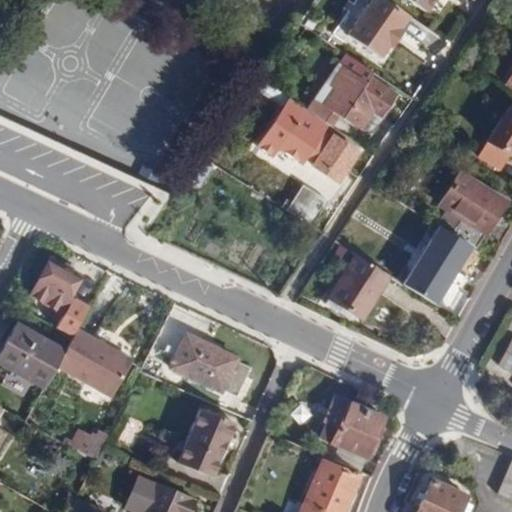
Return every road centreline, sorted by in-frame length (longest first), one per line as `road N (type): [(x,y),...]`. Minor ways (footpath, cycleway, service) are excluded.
road 1 (residential): [(481,0),(272,323)]
road 2 (residential): [(38,207),(272,323)]
road 3 (residential): [(222,511),(301,330)]
road 4 (residential): [(436,397),(511,255)]
road 5 (residential): [(301,330),(436,397)]
road 6 (residential): [(379,511),(436,397)]
